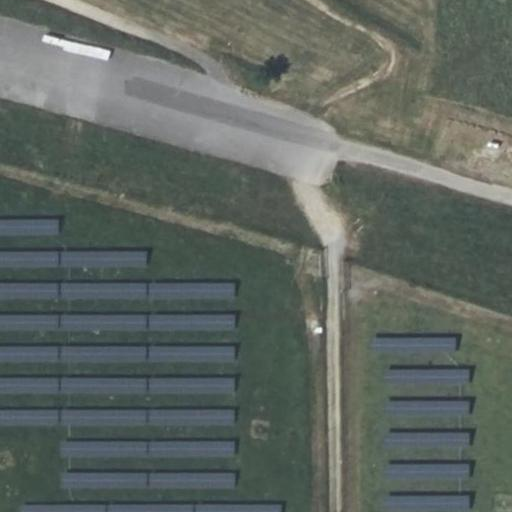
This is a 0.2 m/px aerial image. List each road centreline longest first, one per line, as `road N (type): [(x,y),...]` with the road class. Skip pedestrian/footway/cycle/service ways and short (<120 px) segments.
road 1 (track): [(299,132),(332,236),(338,511)]
road 2 (track): [(333,268),(294,249),(0,171)]
road 3 (track): [(318,511),(309,261)]
road 4 (track): [(354,511),(358,278)]
road 5 (track): [(247,116),(215,65),(187,45),(69,0)]
road 6 (track): [(333,268),(511,322)]
